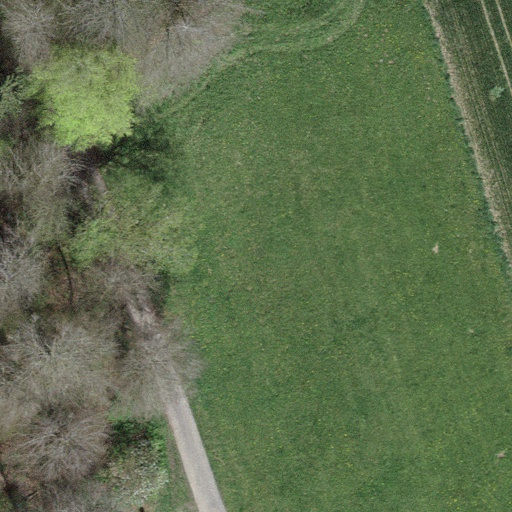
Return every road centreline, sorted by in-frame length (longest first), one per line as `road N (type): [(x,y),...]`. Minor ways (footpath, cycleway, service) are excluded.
road 1 (track): [(30,0),(136,332)]
road 2 (track): [(204,511),(136,332)]
